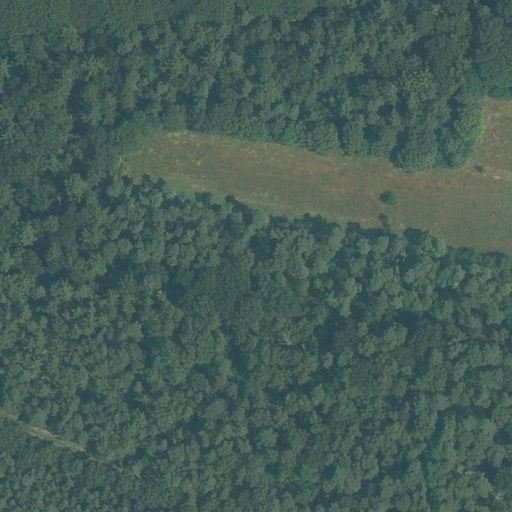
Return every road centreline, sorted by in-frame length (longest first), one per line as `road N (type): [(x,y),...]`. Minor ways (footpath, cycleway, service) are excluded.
road 1 (unknown): [(511,370),(269,324),(0,260)]
road 2 (unknown): [(0,35),(393,0)]
road 3 (track): [(250,0),(0,24)]
